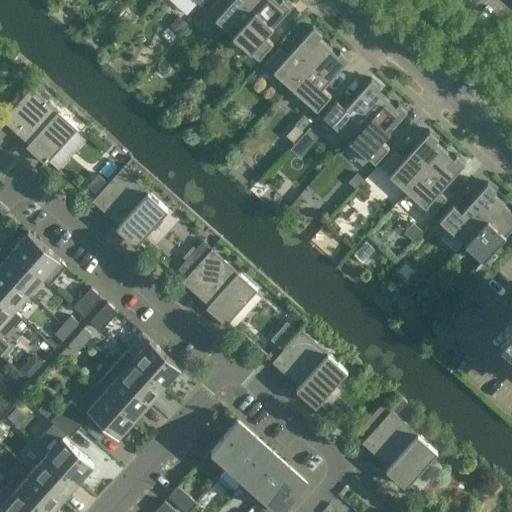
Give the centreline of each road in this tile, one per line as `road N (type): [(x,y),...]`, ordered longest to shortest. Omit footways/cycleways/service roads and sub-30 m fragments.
road 1 (residential): [(235,366),(17,174)]
road 2 (residential): [(511,160),(330,0)]
road 3 (residential): [(307,511),(347,467),(235,366)]
road 4 (residential): [(102,511),(235,366)]
